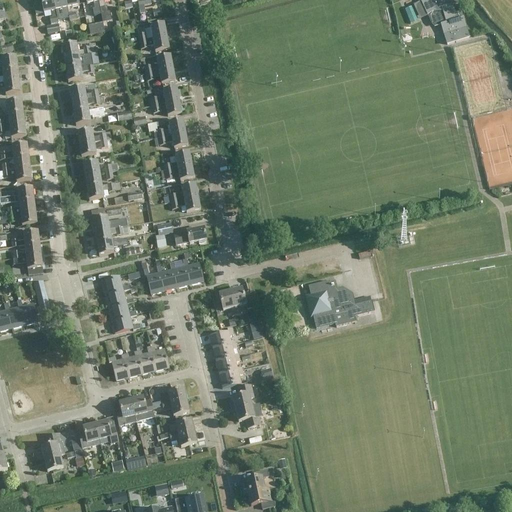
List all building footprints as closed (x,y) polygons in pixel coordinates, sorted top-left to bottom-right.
[(40,0),(43,14),(50,12),(52,18),(49,19),(50,25),(58,24),(56,17),(55,11),(52,0),(40,0)] [(52,0),(55,11),(62,10),(63,16),(60,17),(62,23),(69,21),(68,15),(67,11),(67,9),(64,0),(52,0)] [(77,0),(64,0),(67,9),(79,7),(77,0)] [(104,8),(103,2),(110,1),(109,0),(97,0),(98,3),(99,9),(101,16),(102,24),(111,22),(109,13),(108,13),(106,7),(104,8)] [(142,0),(143,0),(144,7),(145,12),(152,10),(151,5),(150,0),(142,0)] [(420,0),(432,24),(440,22),(447,46),(469,39),(461,13),(454,15),(451,5),(457,3),(455,0),(420,0)] [(99,9),(92,10),(94,17),(101,16),(99,9)] [(407,13),(410,27),(417,25),(414,12),(407,13)] [(59,33),(58,24),(50,25),(50,26),(45,27),(47,35),(59,33)] [(149,28),(152,41),(166,38),(164,26),(149,28)] [(153,47),(154,53),(168,50),(166,38),(152,41),(146,42),(139,43),(141,51),(147,50),(147,48),(153,47)] [(1,48),(3,55),(13,52),(11,45),(1,48)] [(61,48),(63,60),(78,57),(84,56),(91,55),(89,48),(83,49),(83,51),(77,52),(76,45),(61,48)] [(63,60),(65,72),(80,69),(79,64),(92,62),(91,55),(84,56),(78,57),(63,60)] [(0,60),(2,72),(17,71),(15,58),(0,60)] [(157,67),(151,68),(151,67),(144,68),(146,75),(172,70),(170,58),(156,60),(157,67)] [(80,69),(65,72),(67,84),(82,81),(81,74),(87,73),(87,75),(94,74),(93,67),(86,68),(80,69)] [(153,80),(159,79),(161,85),(175,82),(172,70),(146,75),(147,83),(154,82),(153,80)] [(2,72),(3,84),(18,82),(17,71),(2,72)] [(0,90),(4,90),(5,96),(20,94),(18,82),(3,84),(0,84),(0,90)] [(69,91),(71,103),(103,98),(98,99),(97,96),(97,91),(90,92),(91,95),(85,96),(84,89),(69,91)] [(162,93),(165,105),(179,103),(176,90),(162,93)] [(88,112),(87,106),(92,105),(93,107),(104,105),(103,98),(71,103),(73,115),(88,113),(88,112)] [(7,110),(8,116),(23,114),(21,102),(6,104),(7,110)] [(181,115),(179,103),(165,105),(167,118),(181,115)] [(88,113),(73,115),(75,127),(90,124),(89,118),(94,117),(95,119),(104,117),(103,110),(93,111),(88,112),(88,113)] [(118,123),(132,121),(130,112),(117,115),(118,123)] [(23,114),(8,116),(9,128),(24,126),(23,114)] [(133,121),(134,128),(146,125),(145,118),(133,121)] [(157,132),(157,134),(153,134),(155,140),(185,134),(183,122),(169,124),(170,131),(164,132),(163,131),(157,132)] [(3,129),(0,128),(0,136),(4,136),(4,134),(10,134),(11,140),(26,138),(24,126),(9,128),(3,129)] [(98,137),(92,138),(91,132),(77,135),(79,146),(93,144),(99,143),(111,141),(110,134),(98,136),(98,137)] [(166,146),(166,144),(172,144),(173,149),(187,147),(185,134),(155,140),(155,141),(159,140),(160,147),(166,146)] [(111,141),(99,143),(100,148),(101,150),(107,149),(107,148),(112,148),(111,141)] [(96,156),(93,144),(79,146),(81,159),(96,156)] [(7,161),(13,160),(28,158),(27,146),(12,148),(12,154),(7,155),(6,154),(0,154),(1,162),(7,161)] [(175,157),(177,170),(191,167),(189,154),(175,157)] [(14,166),(8,167),(8,165),(2,166),(2,173),(29,170),(28,158),(13,160),(14,166)] [(82,166),(84,178),(99,176),(97,164),(82,166)] [(104,167),(105,175),(112,174),(112,173),(117,172),(116,165),(110,166),(104,167)] [(164,172),(164,174),(171,172),(170,165),(162,167),(164,172)] [(194,179),(191,167),(177,170),(180,182),(194,179)] [(9,178),(15,177),(16,184),(31,182),(29,170),(2,173),(2,174),(0,173),(0,181),(3,181),(10,180),(9,178)] [(171,172),(164,174),(165,180),(166,181),(173,180),(171,172)] [(112,174),(105,175),(106,182),(113,181),(112,174)] [(84,178),(86,190),(101,187),(99,176),(84,178)] [(108,193),(114,192),(120,191),(119,184),(107,186),(108,193)] [(182,196),(176,196),(170,197),(170,198),(163,199),(164,205),(171,204),(198,199),(195,186),(181,189),(182,196)] [(103,199),(101,187),(86,190),(88,202),(103,199)] [(0,205),(18,203),(33,202),(32,189),(17,191),(18,198),(14,198),(14,197),(0,198),(0,205)] [(127,195),(128,203),(142,201),(141,193),(127,195)] [(178,209),(185,208),(186,214),(200,211),(198,199),(171,204),(172,212),(179,210),(178,209)] [(19,210),(13,211),(13,209),(7,209),(8,217),(35,213),(33,202),(18,203),(19,210)] [(105,210),(107,217),(121,215),(120,208),(105,210)] [(15,221),(20,220),(21,227),(36,225),(35,213),(8,217),(9,224),(15,224),(15,221)] [(125,220),(107,223),(107,219),(92,221),(94,233),(121,229),(126,228),(125,220)] [(171,224),(173,233),(186,231),(185,226),(179,227),(178,222),(171,224)] [(158,238),(172,235),(171,224),(157,227),(158,238)] [(110,236),(116,235),(116,237),(122,236),(121,229),(94,233),(96,245),(111,242),(110,236)] [(204,230),(186,233),(187,234),(174,237),(176,247),(188,244),(189,245),(198,243),(199,245),(205,244),(205,242),(206,242),(204,230)] [(18,248),(24,247),(28,247),(39,245),(37,233),(23,235),(23,242),(18,243),(17,241),(11,242),(12,249),(18,248)] [(111,242),(96,245),(98,257),(113,254),(112,249),(111,242)] [(22,259),(25,259),(27,259),(28,259),(40,257),(39,245),(28,247),(24,247),(25,254),(21,254),(19,254),(20,260),(21,259),(22,259)] [(139,255),(139,253),(141,253),(140,248),(138,249),(138,248),(125,251),(126,257),(139,255)] [(42,269),(40,257),(28,259),(27,259),(25,259),(26,265),(27,271),(42,269)] [(173,265),(171,265),(177,290),(190,287),(184,262),(182,262),(184,269),(175,271),(173,265)] [(186,262),(184,262),(190,287),(203,283),(199,265),(187,268),(186,262)] [(161,275),(160,268),(160,267),(160,264),(157,265),(164,293),(177,290),(171,265),(169,266),(171,272),(161,275)] [(151,297),(164,293),(157,265),(155,265),(156,269),(158,276),(148,278),(147,271),(143,272),(145,279),(146,278),(151,297)] [(101,283),(104,296),(129,290),(128,288),(122,289),(119,278),(101,283)] [(310,296),(305,297),(310,318),(313,318),(316,330),(334,326),(335,328),(355,323),(354,318),(375,313),(373,302),(356,306),(353,298),(350,299),(337,290),(335,282),(329,284),(329,283),(308,288),(310,296)] [(33,285),(34,291),(44,289),(42,283),(33,285)] [(34,291),(36,297),(46,294),(44,289),(34,291)] [(104,296),(107,309),(132,303),(132,301),(125,302),(123,293),(129,291),(129,290),(104,296)] [(250,297),(244,298),(242,290),(233,292),(239,316),(240,316),(238,308),(245,306),(247,311),(253,309),(250,297)] [(232,318),(239,316),(233,292),(218,296),(222,312),(230,310),(232,318)] [(36,297),(37,303),(47,300),(46,294),(36,297)] [(37,303),(39,309),(49,306),(47,300),(37,303)] [(8,305),(5,306),(11,330),(24,327),(18,302),(17,303),(18,309),(9,312),(8,305)] [(20,302),(18,302),(24,327),(38,324),(33,306),(22,309),(20,302)] [(107,309),(111,322),(136,316),(135,314),(128,315),(126,306),(132,304),(132,303),(107,309)] [(0,333),(11,330),(5,306),(3,306),(5,313),(0,313),(0,333)] [(49,306),(39,309),(37,309),(39,315),(50,312),(49,306)] [(133,332),(140,330),(139,326),(132,328),(129,319),(136,317),(136,316),(111,322),(114,335),(132,331),(133,332)] [(209,337),(212,351),(235,345),(235,343),(230,344),(229,337),(233,336),(231,330),(227,331),(228,333),(209,337)] [(212,351),(215,364),(238,358),(238,356),(233,357),(232,350),(236,349),(235,345),(212,351)] [(137,353),(136,354),(142,377),(155,373),(149,350),(147,351),(148,355),(141,357),(140,353),(141,352),(139,346),(135,347),(137,353)] [(153,349),(149,350),(155,373),(168,370),(164,351),(155,354),(153,349)] [(127,356),(123,357),(129,380),(142,377),(136,354),(134,354),(135,358),(128,360),(127,356)] [(116,383),(129,380),(123,357),(121,357),(122,362),(115,363),(114,359),(108,361),(109,365),(111,364),(116,383)] [(215,364),(218,377),(241,371),(241,369),(237,370),(235,363),(239,362),(238,358),(215,364)] [(218,377),(222,390),(240,386),(238,376),(242,375),(241,371),(218,377)] [(262,381),(272,378),(270,371),(261,373),(262,381)] [(232,399),(235,411),(251,407),(249,400),(253,399),(250,387),(237,390),(239,397),(232,399)] [(161,402),(169,400),(166,389),(158,391),(161,402)] [(169,402),(161,404),(161,403),(153,405),(154,410),(186,402),(183,390),(167,394),(169,402)] [(143,399),(131,402),(135,418),(136,423),(154,419),(149,401),(144,403),(143,399)] [(135,418),(131,402),(118,405),(121,415),(115,416),(118,428),(124,426),(124,427),(136,423),(135,418)] [(189,414),(186,402),(154,410),(155,415),(163,413),(163,412),(171,410),(173,418),(189,414)] [(235,411),(238,423),(245,422),(247,430),(260,427),(257,413),(253,414),(251,407),(235,411)] [(176,433),(168,435),(160,437),(161,441),(166,440),(193,433),(191,422),(175,426),(176,433)] [(107,423),(95,426),(100,445),(109,443),(110,446),(118,444),(114,429),(109,431),(107,423)] [(82,429),(84,434),(78,436),(82,450),(100,445),(95,426),(82,429)] [(164,435),(176,432),(174,426),(163,428),(164,435)] [(196,445),(193,433),(166,440),(167,444),(178,441),(180,449),(196,445)] [(41,449),(44,461),(60,457),(64,456),(59,436),(43,440),(46,448),(41,449)] [(75,458),(82,456),(81,452),(66,455),(67,460),(75,458)] [(63,469),(60,457),(44,461),(47,473),(63,469)] [(127,472),(146,468),(144,458),(125,462),(127,472)] [(113,473),(123,471),(122,465),(111,467),(113,473)] [(244,496),(248,495),(264,492),(264,491),(261,480),(268,478),(267,472),(254,475),(256,481),(242,484),(244,496)] [(166,486),(160,487),(162,498),(168,497),(166,486)] [(261,505),(262,511),(275,508),(273,502),(270,502),(268,490),(264,491),(264,492),(248,495),(251,507),(261,505)] [(110,496),(113,506),(128,503),(125,493),(110,496)] [(187,499),(175,502),(177,511),(203,511),(201,498),(188,501),(187,499)]
